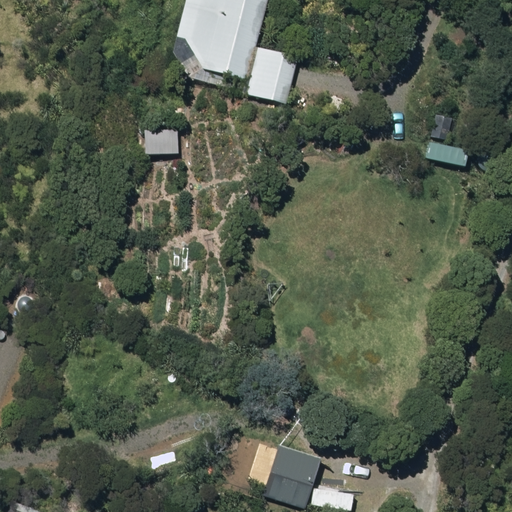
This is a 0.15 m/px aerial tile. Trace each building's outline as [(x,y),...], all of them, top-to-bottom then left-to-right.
[(254,51),(267,0),(187,0),(173,56),(186,80),(285,106),(297,62),(293,61),(254,51)] [(324,69),(328,53),(296,45),(293,61),(297,62),(324,69)] [(446,142),(452,120),(435,116),(429,138),(446,142)] [(187,423),(141,459),(150,469),(196,433),(187,423)] [(261,438),(248,470),(269,478),(273,466),(293,474),(301,453),(261,438)]
